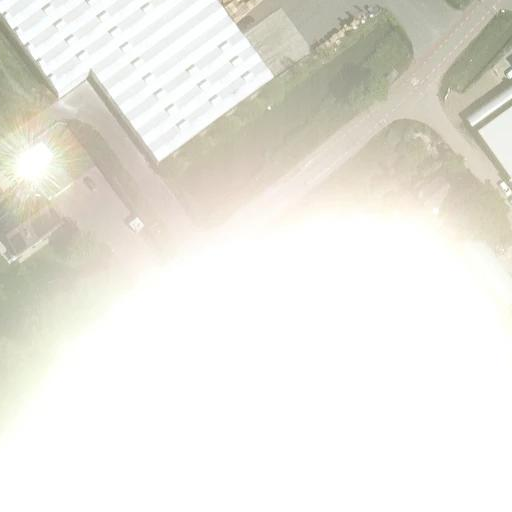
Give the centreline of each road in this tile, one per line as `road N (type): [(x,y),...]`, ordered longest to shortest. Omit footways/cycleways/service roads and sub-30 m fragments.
road 1 (tertiary): [(411,85),(241,230),(0,377)]
road 2 (unclassified): [(511,219),(411,85)]
